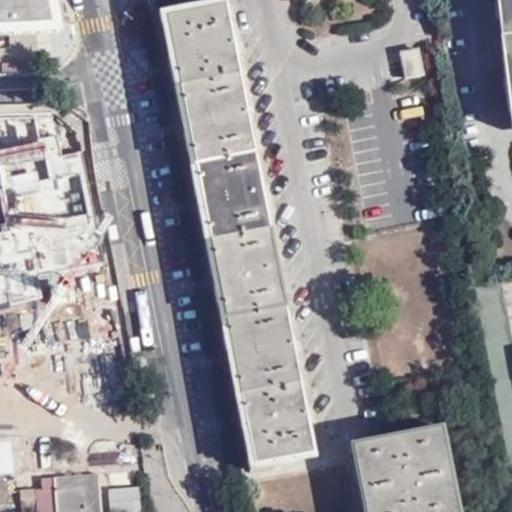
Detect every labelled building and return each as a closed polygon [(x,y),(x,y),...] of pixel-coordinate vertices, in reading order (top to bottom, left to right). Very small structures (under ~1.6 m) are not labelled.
[(0,0),(0,31),(58,30),(51,0),(0,0)] [(511,0),(502,0),(507,38),(511,37),(511,0)] [(196,169),(255,157),(226,8),(167,19),(196,169)] [(420,49),(402,52),(407,77),(424,75),(420,49)] [(0,308),(40,299),(38,272),(97,264),(79,152),(58,153),(50,116),(0,117),(0,308)] [(286,310),(255,157),(196,169),(226,322),(286,310)] [(511,338),(501,280),(476,283),(511,475),(511,338)] [(314,454),(286,310),(226,322),(252,450),(255,465),(314,454)] [(458,511),(443,429),(354,447),(367,511),(458,511)] [(103,511),(101,476),(42,480),(43,490),(21,491),(22,511),(103,511)] [(0,506),(15,505),(5,478),(0,478),(0,506)]
